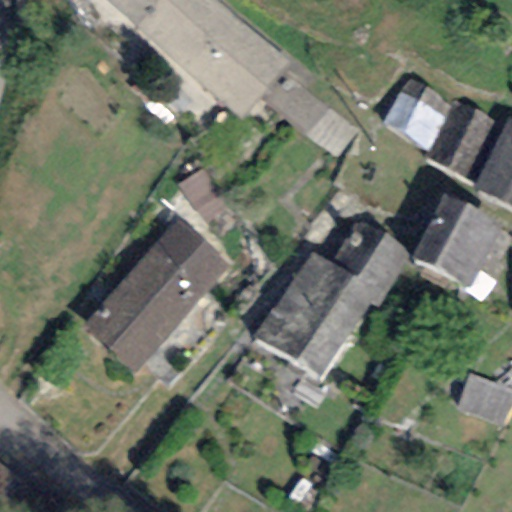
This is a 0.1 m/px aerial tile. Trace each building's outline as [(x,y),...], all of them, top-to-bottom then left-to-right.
[(285,68),(202,0),(88,0),(238,124),(285,68)] [(358,129),(287,77),(265,106),(336,158),(358,129)] [(406,85),(383,126),(425,154),(446,105),(406,85)] [(493,125),(453,105),(424,162),(465,182),(493,125)] [(511,128),(507,127),(474,198),(511,215),(511,128)] [(413,269),(475,297),(502,238),(440,210),(413,269)] [(225,267),(178,228),(90,330),(137,370),(225,267)] [(309,253),(258,343),(334,385),(406,258),(355,230),(334,267),(309,253)] [(511,392),(469,379),(457,417),(506,432),(511,411),(511,392)]
